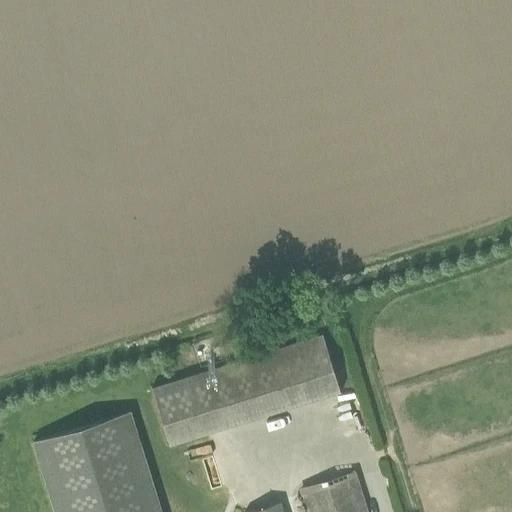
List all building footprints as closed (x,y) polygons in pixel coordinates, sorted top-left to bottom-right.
[(161,436),(336,397),(323,338),(148,377),(161,436)] [(163,511),(132,411),(33,441),(54,511),(163,511)] [(372,463),(362,468),(377,501),(387,497),(372,463)] [(367,511),(355,471),(299,488),(306,511),(367,511)] [(282,511),(280,502),(246,511),(282,511)]
